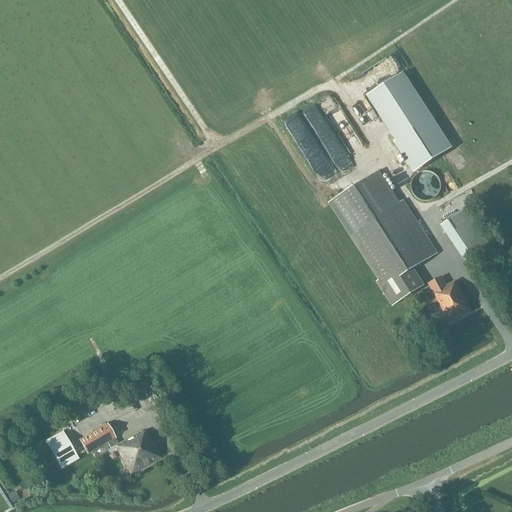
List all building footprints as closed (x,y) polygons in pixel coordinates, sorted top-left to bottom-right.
[(452,149),(403,73),(367,96),(396,142),(394,143),(413,173),(452,149)] [(403,201),(399,203),(379,171),(330,203),(380,280),(376,282),(392,307),(424,286),(413,270),(437,254),(403,201)] [(440,182),(439,180),(439,179),(437,177),(435,175),(433,174),(432,173),(430,172),(427,172),(425,172),(423,172),(420,173),(418,174),(417,175),(415,176),(414,178),(413,179),(412,181),(411,184),(411,185),(411,188),(411,190),(412,192),(413,193),(414,195),(415,197),(417,198),(419,200),(421,201),(423,201),(425,201),(428,201),(430,201),(432,200),(434,199),(436,198),(437,196),(439,194),(440,192),(440,190),(440,188),(441,186),(440,184),(440,182)] [(447,236),(472,219),(465,210),(440,226),(447,236)] [(465,262),(490,245),(472,219),(447,236),(465,262)] [(441,277),(429,284),(430,288),(449,323),(471,311),(456,282),(447,287),(441,277)] [(87,455),(108,443),(115,439),(107,425),(79,441),(87,455)] [(138,436),(137,434),(118,444),(115,439),(108,443),(111,449),(115,447),(131,475),(161,458),(146,431),(138,436)] [(62,432),(45,442),(61,470),(78,460),(62,432)] [(8,495),(11,501),(18,497),(15,492),(12,493),(11,492),(7,494),(8,495)]
